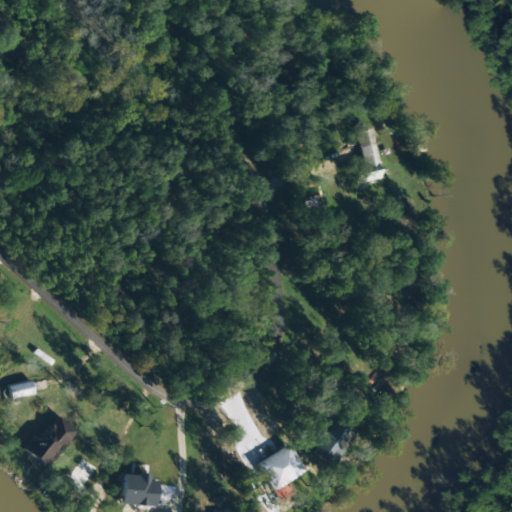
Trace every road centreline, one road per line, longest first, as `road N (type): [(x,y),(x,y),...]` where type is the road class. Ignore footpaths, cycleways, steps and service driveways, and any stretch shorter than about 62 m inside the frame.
road 1 (residential): [(154,372),(203,396),(249,376),(286,332),(271,178),(247,111),(184,0)]
road 2 (residential): [(0,235),(154,372)]
